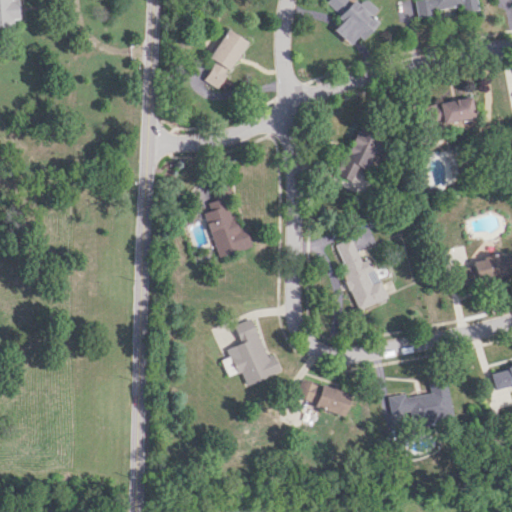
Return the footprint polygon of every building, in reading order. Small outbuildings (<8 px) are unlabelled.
[(0,0),(0,26),(9,26),(8,19),(16,18),(15,0),(14,0),(0,0)] [(348,44),(357,35),(361,39),(376,22),(370,15),(376,9),(365,0),(360,0),(356,6),(349,0),(325,0),(323,2),(341,19),(332,29),(348,44)] [(476,9),(474,0),(413,0),(416,15),(455,8),(456,13),(476,9)] [(207,57),(214,61),(203,79),(216,88),(245,41),(225,28),(207,57)] [(441,123),(472,117),(468,96),(419,105),(422,122),(440,119),(441,123)] [(375,159),(380,138),(349,131),(339,177),(351,179),(354,169),(366,172),(369,157),(375,159)] [(216,257),(249,246),(242,222),(232,225),(223,196),(206,202),(208,210),(201,212),(216,257)] [(504,250),(471,260),(478,282),(511,272),(504,250)] [(220,359),(226,376),(238,371),(244,385),(279,371),(272,353),(265,356),(250,317),(232,324),(239,342),(224,348),(227,356),(220,359)] [(491,390),(511,385),(511,363),(486,370),(491,390)] [(449,417),(442,377),(425,381),(427,391),(402,396),(402,392),(386,396),(389,414),(406,411),(408,425),(449,417)] [(340,414),(347,395),(300,378),(293,397),(340,414)]
